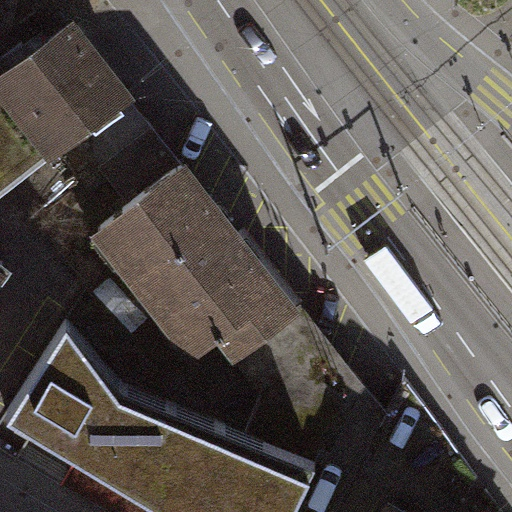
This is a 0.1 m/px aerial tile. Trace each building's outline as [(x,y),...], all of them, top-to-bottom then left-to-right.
[(0,190),(55,148),(53,146),(125,91),(94,54),(69,21),(30,51),(22,41),(0,57),(0,190)] [(81,182),(98,170),(153,127),(125,91),(53,146),(55,148),(81,182)] [(153,127),(98,170),(126,206),(181,162),(153,127)] [(126,206),(99,227),(195,349),(222,328),(239,349),(294,306),(250,250),(181,162),(126,206)] [(294,306),(239,349),(264,384),(245,430),(316,459),(354,383),(294,306)] [(124,382),(67,316),(8,409),(179,511),(289,511),(316,459),(245,430),(124,382)] [(409,511),(390,501),(383,511),(409,511)]
